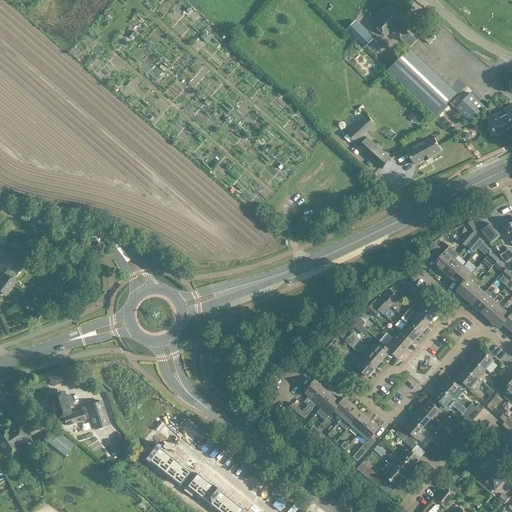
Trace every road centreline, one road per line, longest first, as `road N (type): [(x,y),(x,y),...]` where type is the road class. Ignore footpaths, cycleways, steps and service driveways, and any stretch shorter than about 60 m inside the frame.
road 1 (secondary): [(178,307),(326,257),(511,168)]
road 2 (tertiary): [(330,505),(194,400),(164,339)]
road 3 (unclassified): [(146,292),(102,236),(0,206)]
road 4 (residential): [(363,398),(390,421),(480,327)]
road 5 (residential): [(480,327),(457,308),(363,398)]
road 6 (residential): [(408,502),(482,420),(511,440)]
road 7 (secondary): [(0,363),(130,323)]
road 8 (residential): [(267,511),(160,428)]
